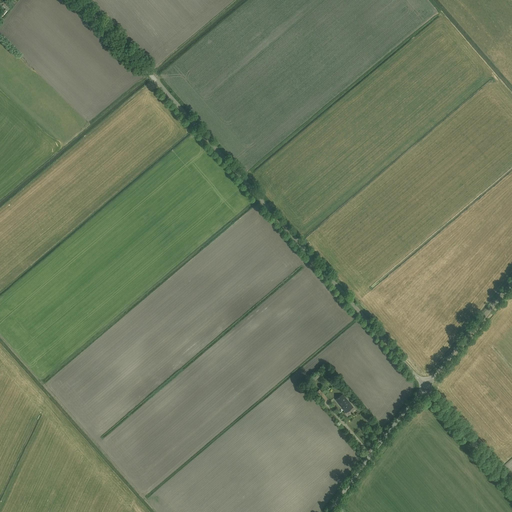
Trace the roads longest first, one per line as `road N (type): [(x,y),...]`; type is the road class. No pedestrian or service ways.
road 1 (unclassified): [(425,387),(79,0)]
road 2 (unclassified): [(329,511),(425,387)]
road 3 (unclassified): [(425,387),(511,283)]
road 4 (unclassified): [(511,485),(425,387)]
